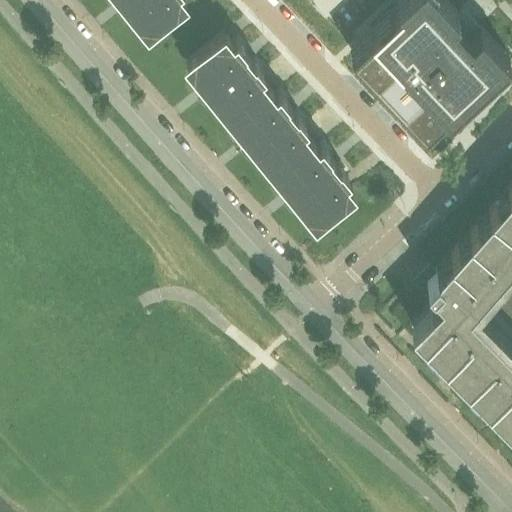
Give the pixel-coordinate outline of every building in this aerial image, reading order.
[(125,0),(148,27),(181,0),(125,0)] [(379,32),(357,51),(427,132),(449,113),(451,115),(461,107),(457,102),(468,93),(472,97),(475,95),(503,71),(497,65),(509,55),(487,29),(477,37),(461,18),(465,14),(452,0),(406,0),(405,1),(408,4),(377,30),(379,32)] [(186,58),(205,82),(229,112),(267,80),(252,61),(254,60),(243,46),(240,48),(224,27),(186,58)] [(310,134),(302,123),(294,114),(297,112),(285,98),(283,100),(267,80),(229,112),(272,165),(310,134)] [(326,153),(317,142),(310,134),(272,165),(315,218),(353,187),(337,167),(339,165),(328,151),(326,153)] [(511,179),(437,264),(436,265),(435,267),(428,259),(412,275),(432,296),(422,307),(410,321),(511,423),(511,336),(478,302),(511,263),(511,179)]
